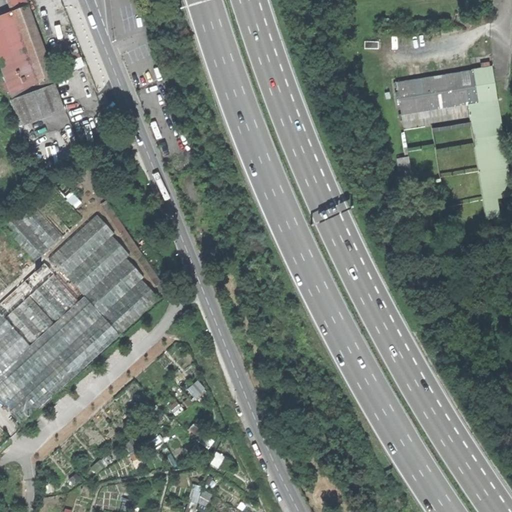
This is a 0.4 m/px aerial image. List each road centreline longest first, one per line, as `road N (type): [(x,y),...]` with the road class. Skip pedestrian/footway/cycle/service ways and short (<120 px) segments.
road 1 (trunk): [(206,0),(312,269),(360,368),(448,511)]
road 2 (trunk): [(498,511),(443,433),(347,259),(255,38)]
road 3 (unclassified): [(298,511),(99,34)]
